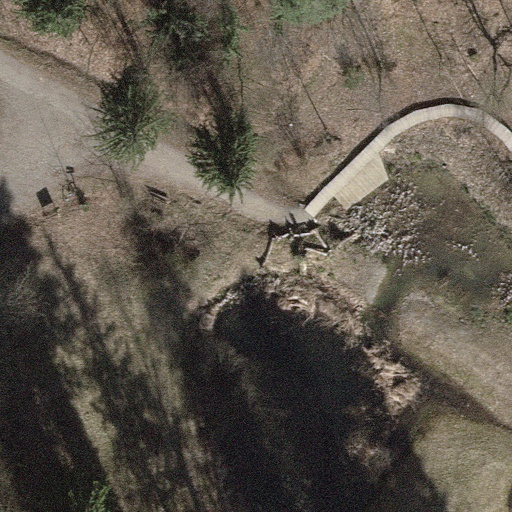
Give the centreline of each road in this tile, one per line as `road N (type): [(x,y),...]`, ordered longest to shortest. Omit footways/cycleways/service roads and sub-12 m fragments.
road 1 (track): [(216,186),(314,90),(372,0)]
road 2 (track): [(58,94),(266,213)]
